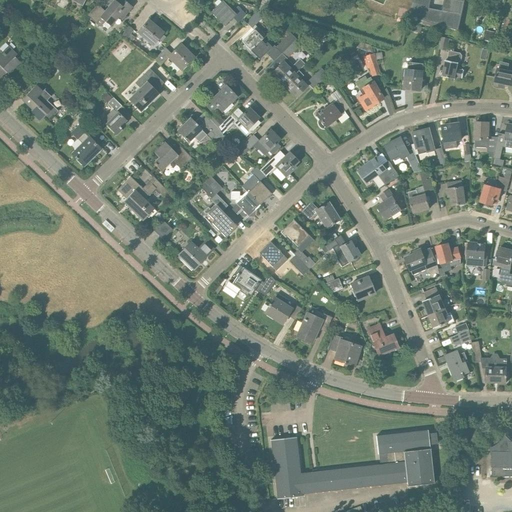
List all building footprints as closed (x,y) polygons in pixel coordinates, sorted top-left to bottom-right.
[(132,7),(123,0),(121,0),(119,4),(115,0),(105,11),(98,6),(89,17),(102,27),(106,23),(111,27),(118,18),(121,20),(132,7)] [(458,34),(464,0),(444,0),(442,11),(429,9),(431,0),(413,0),(410,21),(458,34)] [(232,12),(222,2),(212,12),(225,25),(232,17),(238,23),(246,15),(238,7),(232,12)] [(252,28),(264,16),(258,11),(246,23),(252,28)] [(152,46),(163,33),(148,20),(137,34),(152,46)] [(131,35),(134,31),(129,26),(122,35),(127,39),(131,35)] [(249,53),(262,41),(257,36),(259,34),(254,30),(242,42),(245,45),(243,47),(249,53)] [(492,43),(495,33),(487,32),(485,41),(492,43)] [(282,54),(297,40),(292,35),(290,33),(276,48),(282,54)] [(508,38),(500,36),(497,48),(505,50),(508,38)] [(447,51),(450,39),(441,37),(439,50),(447,51)] [(276,77),(284,86),(299,71),(306,65),(300,59),(294,65),(287,59),(301,45),(297,40),(282,54),(273,63),(278,67),(269,76),(274,80),(276,77)] [(265,45),(262,41),(249,53),(255,59),(257,57),(259,60),(272,47),(267,43),(265,45)] [(371,52),(373,47),(360,43),(358,47),(371,52)] [(194,57),(181,44),(171,54),(166,48),(154,60),(160,66),(168,58),(181,71),(194,57)] [(20,63),(15,58),(18,56),(8,46),(0,54),(0,79),(6,73),(8,75),(20,63)] [(457,69),(460,54),(454,53),(455,49),(449,47),(448,52),(450,53),(448,61),(445,61),(442,77),(455,80),(456,77),(463,78),(464,70),(457,69)] [(489,52),(482,51),(481,62),(486,63),(489,52)] [(376,63),(375,59),(373,54),(364,57),(366,66),(368,65),(372,76),(380,74),(377,63),(376,63)] [(421,90),(424,64),(404,62),(401,88),(421,90)] [(511,71),(508,71),(509,64),(500,62),(499,69),(498,68),(495,85),(503,87),(504,85),(511,87),(511,71)] [(149,102),(159,93),(155,90),(163,82),(150,69),(135,83),(140,88),(138,90),(128,99),(140,112),(149,102)] [(313,90),(328,75),(321,69),(307,83),(309,85),(308,85),(313,90)] [(296,98),(308,86),(301,79),(304,76),(299,71),(284,86),(296,98)] [(367,80),(364,76),(354,83),(362,96),(360,97),(367,109),(384,99),(371,78),(367,80)] [(43,91),(36,85),(22,100),(32,109),(29,113),(39,122),(44,117),(49,122),(59,112),(47,100),(51,97),(44,90),(43,91)] [(222,112),(237,97),(226,86),(213,98),(211,96),(203,104),(212,112),(217,107),(222,112)] [(349,109),(341,97),(333,104),(332,103),(316,115),(325,127),(341,115),(349,109)] [(113,110),(115,112),(117,111),(122,106),(114,98),(108,104),(113,110)] [(249,108),(243,114),(238,108),(222,123),(218,127),(218,128),(221,133),(222,135),(233,123),(246,137),(260,123),(257,120),(258,118),(249,108)] [(126,121),(117,111),(115,112),(113,110),(103,120),(116,135),(122,130),(121,129),(122,128),(120,127),(127,121),(127,120),(126,121)] [(217,128),(218,128),(218,127),(222,123),(214,115),(210,120),(217,128)] [(201,128),(191,118),(177,131),(189,143),(194,138),(198,143),(223,137),(222,135),(221,133),(218,128),(217,128),(210,120),(201,128)] [(88,137),(84,133),(88,129),(81,122),(71,133),(81,144),(72,154),(75,157),(75,158),(76,159),(77,159),(84,165),(101,149),(88,136),(88,137)] [(489,130),(489,123),(476,123),(475,141),(475,148),(487,148),(488,152),(495,154),(498,137),(491,137),(491,130),(489,130)] [(456,130),(455,124),(442,126),(445,143),(447,143),(447,144),(453,143),(454,148),(463,147),(460,130),(456,130)] [(511,125),(508,124),(506,136),(499,134),(498,137),(495,154),(494,158),(500,160),(503,147),(511,149),(511,125)] [(270,130),(259,141),(272,155),(280,147),(277,143),(280,140),(270,130)] [(427,136),(425,130),(413,133),(415,144),(411,145),(413,149),(423,171),(430,170),(430,169),(423,171),(415,154),(418,153),(419,155),(435,151),(431,135),(427,136)] [(250,149),(258,141),(252,136),(244,144),(235,152),(241,158),(250,149)] [(408,152),(401,138),(386,146),(393,161),(400,157),(402,160),(407,158),(414,172),(420,172),(423,171),(413,149),(408,152)] [(175,152),(165,143),(154,153),(160,159),(154,164),(162,172),(173,161),(180,169),(181,168),(192,158),(180,147),(175,152)] [(442,168),(448,166),(442,147),(436,150),(442,168)] [(279,151),(259,170),(264,175),(274,166),(285,177),(295,167),(294,165),(298,162),(290,153),(285,157),(279,151)] [(384,165),(378,157),(359,171),(367,183),(378,175),(386,185),(399,176),(389,161),(384,165)] [(266,176),(264,175),(259,170),(257,167),(250,173),(255,178),(259,182),(260,182),(266,176)] [(420,172),(425,193),(425,192),(435,190),(430,170),(423,171),(420,172)] [(142,188),(130,176),(117,190),(126,198),(123,202),(143,220),(154,209),(145,199),(149,195),(149,196),(156,189),(163,196),(167,191),(156,180),(147,189),(145,186),(142,188)] [(216,194),(222,189),(211,177),(205,182),(216,194)] [(507,189),(510,180),(505,178),(499,177),(496,188),(485,185),(480,202),(493,206),(495,199),(498,200),(502,188),(507,189)] [(271,194),(260,182),(259,182),(255,178),(244,188),(248,193),(260,205),(271,194)] [(462,187),(461,180),(448,182),(448,188),(448,189),(449,197),(451,197),(452,206),(465,204),(463,187),(462,187)] [(211,199),(216,194),(205,182),(200,187),(211,199)] [(386,219),(401,210),(393,197),(394,196),(390,190),(381,196),(385,202),(378,206),(386,219)] [(426,197),(425,192),(425,193),(417,195),(416,190),(408,192),(414,213),(429,209),(427,201),(430,200),(429,196),(426,197)] [(248,216),(260,205),(248,193),(236,204),(248,216)] [(339,220),(328,203),(317,210),(311,203),(302,211),(310,220),(317,216),(325,228),(332,224),(332,225),(334,224),(334,223),(339,220)] [(226,238),(237,227),(216,205),(208,214),(214,220),(211,223),(226,238)] [(297,247),(309,236),(293,219),(295,221),(288,227),(291,229),(285,234),(297,247)] [(167,224),(163,220),(153,230),(163,239),(172,229),(170,227),(172,224),(169,221),(167,224)] [(213,249),(204,241),(198,248),(191,242),(178,256),(193,270),(213,249)] [(355,249),(350,241),(339,248),(348,263),(361,256),(356,248),(355,249)] [(278,250),(270,242),(259,253),(276,271),(287,260),(280,252),(280,251),(278,249),(278,250)] [(450,250),(448,243),(436,247),(442,268),(439,269),(440,277),(441,277),(442,281),(446,280),(445,272),(452,270),(451,267),(461,265),(461,259),(458,248),(450,250)] [(487,259),(487,252),(485,252),(486,244),(469,243),(467,257),(487,259)] [(437,267),(430,248),(422,251),(421,249),(414,252),(414,254),(406,258),(411,270),(412,272),(425,267),(426,271),(437,267)] [(510,270),(511,260),(511,250),(500,248),(496,263),(493,263),(493,265),(502,267),(499,281),(503,284),(503,285),(507,286),(511,287),(511,274),(509,274),(510,270)] [(293,254),(295,256),(308,270),(315,264),(308,257),(307,258),(299,249),(293,254)] [(303,276),(308,270),(295,256),(289,261),(303,276)] [(243,268),(241,267),(237,273),(238,274),(237,275),(238,276),(232,284),(240,289),(239,291),(246,296),(247,294),(250,296),(255,289),(265,296),(268,291),(261,286),(263,283),(260,281),(261,280),(243,268)] [(258,267),(253,271),(259,277),(264,273),(258,267)] [(268,291),(274,281),(268,275),(263,283),(261,286),(268,291)] [(374,292),(371,285),(372,284),(369,278),(370,277),(350,285),(357,301),(376,293),(376,292),(375,293),(375,292),(374,292)] [(331,293),(342,288),(338,278),(323,285),(331,293)] [(228,282),(225,287),(236,294),(239,289),(228,282)] [(439,295),(437,288),(424,293),(427,300),(423,301),(429,315),(449,307),(449,306),(443,309),(441,302),(443,301),(440,295),(439,295)] [(292,308),(286,304),(288,300),(277,293),(271,304),(270,303),(268,306),(269,306),(265,312),(264,311),(264,312),(283,324),(284,324),(283,323),(287,316),(296,321),(302,309),(294,304),(292,308)] [(449,324),(455,321),(449,307),(429,315),(434,328),(449,323),(449,324)] [(332,318),(316,310),(314,315),(308,312),(298,334),(313,341),(318,329),(325,332),(332,318)] [(458,334),(469,330),(466,323),(455,327),(458,334)] [(385,338),(380,324),(368,329),(378,356),(398,347),(393,335),(385,338)] [(471,339),(469,330),(458,334),(460,340),(465,338),(466,341),(471,339)] [(354,365),(360,346),(341,339),(342,338),(333,335),(327,349),(337,352),(334,359),(344,362),(344,364),(345,365),(346,363),(354,365)] [(481,359),(482,359),(479,342),(472,343),(475,363),(481,362),(481,359)] [(457,352),(445,356),(455,382),(465,378),(464,375),(469,372),(466,363),(462,365),(457,352)] [(506,359),(482,359),(481,359),(481,362),(482,369),(485,369),(485,383),(506,384),(506,359)] [(428,434),(428,430),(376,436),(378,454),(386,454),(388,464),(317,472),(316,469),(312,470),(312,473),(300,474),(296,437),(270,440),(277,499),(407,483),(407,484),(434,480),(429,445),(438,444),(436,433),(428,434)] [(511,439),(507,435),(509,433),(507,432),(504,438),(500,443),(494,447),(488,449),(489,451),(492,449),(492,477),(490,477),(490,478),(509,477),(511,477),(511,476),(511,439)]
